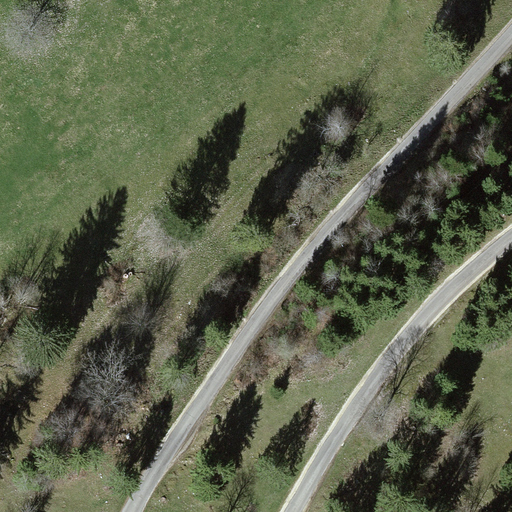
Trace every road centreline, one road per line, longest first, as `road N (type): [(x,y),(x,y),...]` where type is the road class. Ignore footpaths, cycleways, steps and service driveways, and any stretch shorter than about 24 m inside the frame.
road 1 (unclassified): [(511,39),(281,303),(171,445),(131,511)]
road 2 (unclassified): [(295,511),(372,381),(511,238)]
